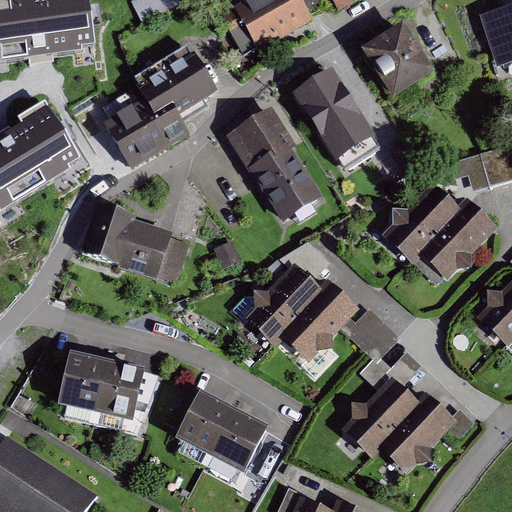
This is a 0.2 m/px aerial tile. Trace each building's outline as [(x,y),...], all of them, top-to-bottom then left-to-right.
[(0,0),(0,61),(104,50),(98,0),(0,0)] [(312,22),(298,0),(256,0),(225,18),(235,36),(250,28),(262,50),(312,22)] [(356,0),(332,0),(338,10),(356,0)] [(511,59),(511,5),(480,17),(497,65),(511,59)] [(442,73),(414,23),(364,51),(393,101),(442,73)] [(219,90),(199,55),(153,82),(167,106),(149,116),(140,100),(102,121),(127,165),(192,127),(183,110),(219,90)] [(381,147),(332,69),(295,92),(344,170),(381,147)] [(0,216),(90,161),(55,103),(0,136),(0,216)] [(332,203),(276,110),(231,138),(286,230),(332,203)] [(416,168),(404,142),(392,147),(379,153),(391,180),(416,168)] [(511,156),(509,148),(452,165),(456,181),(469,177),(474,194),(505,185),(511,182),(511,156)] [(458,206),(431,182),(382,235),(413,264),(435,284),(443,276),(448,281),(497,228),(466,198),(458,206)] [(137,216),(100,204),(83,256),(177,287),(191,245),(171,239),(173,234),(136,222),(137,216)] [(280,260),(291,271),(297,265),(314,281),(323,271),(330,264),(307,243),(280,260)] [(314,281),(297,265),(291,271),(246,318),(276,346),(283,339),(310,365),(342,331),(352,321),(360,313),(327,282),(321,288),(314,281)] [(511,283),(479,317),(506,344),(511,338),(511,283)] [(357,324),(352,321),(342,331),(368,355),(377,363),(400,339),(370,311),(357,324)] [(145,372),(72,353),(60,399),(133,418),(145,372)] [(407,356),(391,372),(381,363),(377,367),(373,364),(361,377),(382,396),(377,402),(367,413),(356,414),(356,424),(345,435),(371,459),(378,451),(404,476),(414,465),(427,465),(426,455),(432,448),(443,437),(454,446),(473,425),(467,419),(461,413),(454,421),(425,397),(419,403),(402,388),(421,366),(407,356)] [(269,425),(201,390),(176,438),(244,473),(269,425)] [(96,511),(107,497),(16,436),(0,457),(0,511),(96,511)] [(306,499),(288,492),(279,511),(346,511),(339,509),(337,511),(314,511),(303,507),(304,504),(306,499)]
